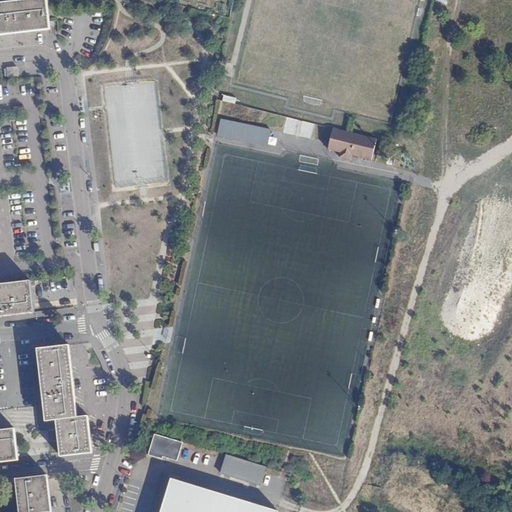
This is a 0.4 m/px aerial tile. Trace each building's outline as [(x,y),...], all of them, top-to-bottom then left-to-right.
[(0,34),(50,29),(46,0),(19,0),(0,2),(0,34)] [(431,11),(433,0),(425,0),(423,9),(431,11)] [(8,77),(19,75),(18,66),(7,68),(8,77)] [(264,143),(270,138),(272,129),(222,119),(218,136),(265,145),(264,143)] [(371,162),(376,141),(334,132),(329,152),(341,155),(340,159),(350,162),(352,157),(371,162)] [(151,157),(114,161),(116,187),(166,182),(162,151),(150,152),(151,157)] [(33,312),(30,281),(0,284),(0,316),(2,316),(33,312)] [(61,457),(92,453),(88,416),(77,417),(69,345),(38,348),(46,420),(57,419),(61,457)] [(0,461),(18,460),(15,429),(0,430),(0,461)] [(171,461),(176,442),(149,434),(143,452),(171,461)] [(254,484),(260,466),(219,454),(214,473),(254,484)] [(292,482),(301,485),(304,474),(296,471),(292,482)] [(304,474),(301,485),(318,490),(321,479),(304,474)] [(51,511),(48,475),(16,479),(19,511),(51,511)] [(272,511),(273,511),(166,480),(156,511),(272,511)]
